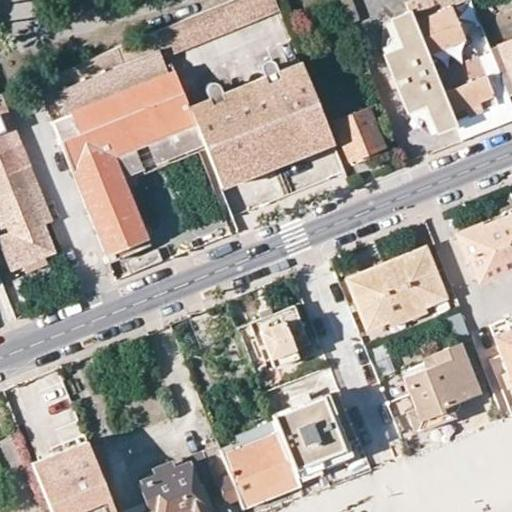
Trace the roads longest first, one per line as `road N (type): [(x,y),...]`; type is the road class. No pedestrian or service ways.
road 1 (tertiary): [(0,360),(511,155)]
road 2 (unknown): [(97,320),(28,115)]
